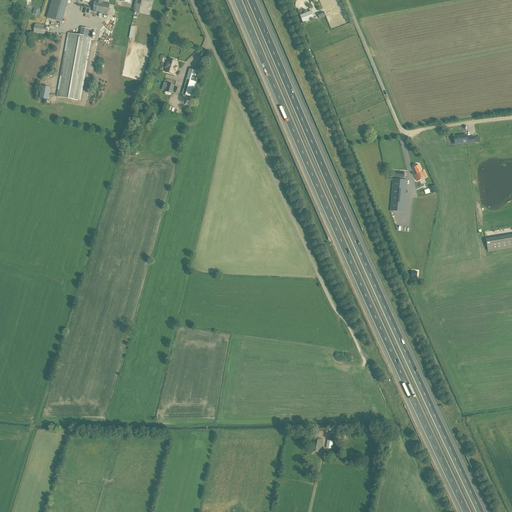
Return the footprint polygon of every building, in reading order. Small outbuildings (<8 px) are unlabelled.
[(51,0),(47,19),(62,23),(68,0),(51,0)] [(95,2),(93,11),(108,14),(110,4),(103,3),(103,0),(95,0),(95,2)] [(316,19),(312,9),(301,14),(305,24),(316,19)] [(35,24),(33,33),(45,34),(46,25),(35,24)] [(67,33),(56,96),(80,100),(93,29),(81,27),(80,35),(67,33)] [(168,62),(166,69),(168,69),(166,73),(174,75),(178,62),(170,60),(169,63),(168,62)] [(191,70),(184,95),(194,98),(201,73),(191,70)] [(168,84),(166,92),(165,94),(171,96),(171,94),(174,85),(168,84)] [(50,88),(42,86),(40,98),(48,99),(50,88)] [(466,135),(454,136),(455,144),(467,143),(467,144),(475,143),(474,137),(466,138),(466,135)] [(511,179),(487,183),(488,190),(501,188),(511,186),(511,161),(509,162),(509,165),(506,165),(507,162),(495,164),(495,167),(490,165),(484,169),(486,174),(511,170),(511,171),(511,172),(511,175),(511,179)] [(419,165),(413,168),(416,174),(414,175),(417,182),(427,177),(424,171),(422,172),(419,165)] [(392,180),(390,211),(404,212),(406,181),(392,180)] [(430,180),(418,185),(422,194),(426,193),(427,194),(435,191),(430,180)] [(511,223),(511,189),(490,191),(493,225),(511,223)] [(423,203),(412,202),(412,207),(430,207),(430,203),(434,203),(434,199),(423,198),(423,203)] [(440,291),(511,282),(511,264),(466,270),(465,267),(460,267),(459,262),(432,265),(433,270),(434,270),(436,286),(439,285),(440,291)] [(313,438),(311,451),(320,453),(323,440),(313,438)]
